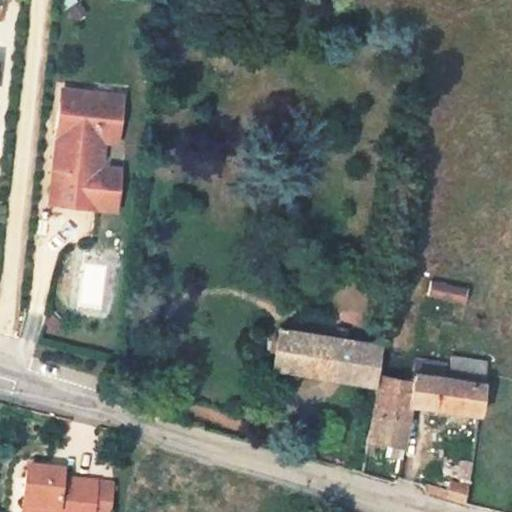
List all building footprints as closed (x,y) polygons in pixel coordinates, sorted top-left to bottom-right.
[(121,95),(61,89),(50,203),(97,208),(100,173),(93,172),(97,132),(117,134),(121,95)] [(100,173),(97,208),(115,210),(120,168),(101,166),(103,140),(116,141),(117,134),(97,132),(93,172),(100,173)] [(464,304),(467,287),(430,279),(426,295),(464,304)] [(378,351),(275,336),(271,363),(318,370),(316,386),(371,394),(373,381),(378,351)] [(373,381),(371,394),(364,442),(402,448),(408,409),(477,419),(486,361),(446,355),(442,381),(412,377),(410,386),(373,381)] [(443,495),(466,502),(471,459),(453,458),(452,478),(460,479),(460,484),(444,483),(443,495)] [(58,473),(22,469),(18,508),(53,511),(106,511),(109,486),(58,481),(58,473)]
